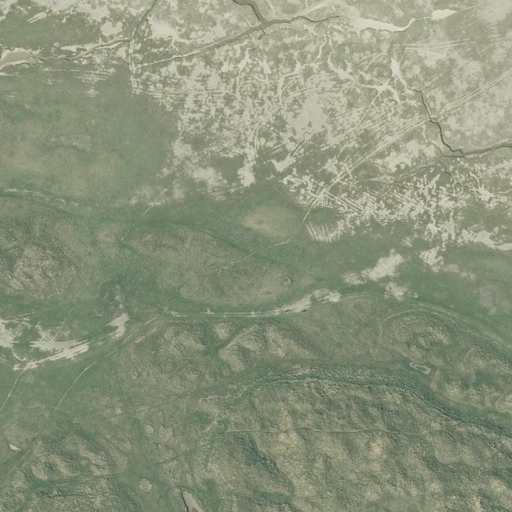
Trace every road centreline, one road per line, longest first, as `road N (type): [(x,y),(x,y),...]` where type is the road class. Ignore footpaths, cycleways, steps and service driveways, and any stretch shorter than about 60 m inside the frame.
road 1 (track): [(511,345),(419,299),(341,289),(291,311),(226,315),(124,299),(0,316)]
road 2 (track): [(511,37),(379,55),(281,172),(281,197),(332,273),(419,299)]
road 3 (track): [(368,66),(199,87),(0,81)]
road 4 (track): [(0,197),(189,220),(332,273)]
